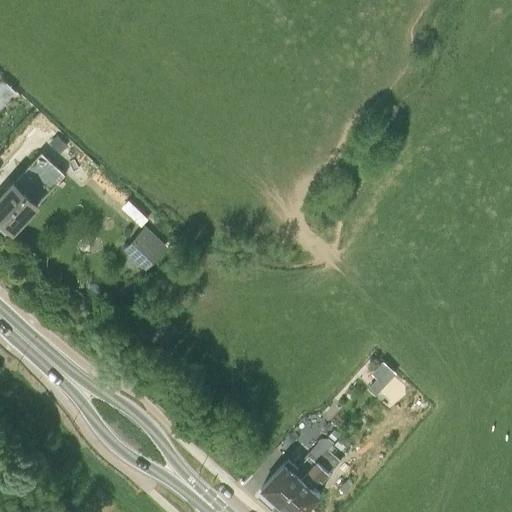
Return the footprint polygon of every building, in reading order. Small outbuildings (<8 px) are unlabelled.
[(0,107),(15,90),(3,80),(0,83),(0,107)] [(0,216),(14,229),(27,214),(63,173),(41,152),(0,196),(0,216)] [(126,248),(146,267),(162,248),(141,231),(126,248)] [(372,372),(378,377),(368,387),(376,394),(396,373),(382,361),(372,372)] [(329,439),(333,443),(339,435),(333,429),(327,437),(329,439)] [(283,463),(274,473),(261,488),(279,504),(317,461),(328,449),(332,444),(333,443),(329,439),(326,442),(321,439),(296,466),(288,459),(283,463)] [(341,460),(332,452),(328,449),(317,461),(279,504),(287,511),(303,511),(310,505),(319,495),(311,488),(320,478),(322,480),(329,472),(329,473),(341,460)]
